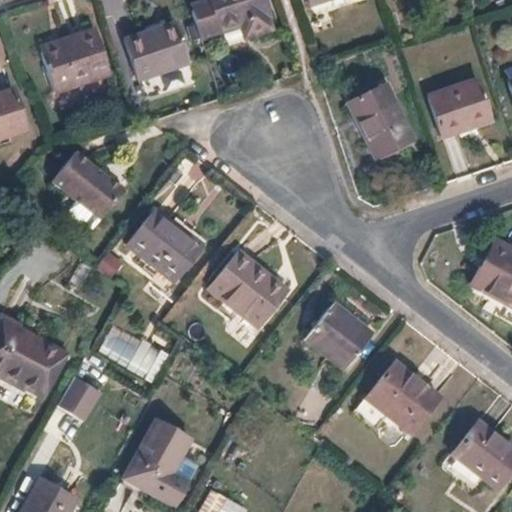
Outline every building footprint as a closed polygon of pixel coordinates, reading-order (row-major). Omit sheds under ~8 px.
[(246,27),(250,39),(270,33),(265,20),(267,20),(260,0),(205,0),(207,2),(208,7),(188,14),(198,43),(237,29),(246,27)] [(304,0),(307,9),(332,0),(304,0)] [(207,2),(186,8),(188,14),(208,7),(207,2)] [(152,74),(185,64),(172,26),(121,43),(135,85),(137,84),(143,101),(157,96),(151,79),(153,78),(152,74)] [(241,42),(250,39),(246,27),(237,29),(241,42)] [(58,49),(39,56),(51,94),(107,76),(93,34),(56,45),(58,49)] [(37,51),(39,56),(58,49),(56,45),(37,51)] [(186,68),(185,64),(152,74),(153,78),(186,68)] [(488,124),(474,83),(425,99),(439,140),(488,124)] [(390,152),(408,144),(410,142),(383,88),(344,107),(372,162),(390,152)] [(0,135),(23,129),(12,96),(0,99),(0,135)] [(0,140),(24,133),(23,129),(0,135),(0,140)] [(413,153),(408,144),(390,152),(395,162),(413,153)] [(120,195),(72,156),(48,186),(72,205),(96,225),(120,195)] [(96,225),(72,205),(65,215),(66,220),(84,235),(89,234),(96,225)] [(163,232),(167,226),(150,213),(123,248),(171,286),(194,257),(163,232)] [(199,251),(167,226),(163,232),(194,257),(199,251)] [(482,273),(497,246),(492,243),(477,270),(482,273)] [(511,254),(497,246),(482,273),(477,270),(467,288),(511,313),(511,254)] [(107,278),(122,267),(112,254),(97,266),(107,278)] [(255,330),(279,298),(256,280),(260,276),(234,255),(205,292),(255,330)] [(256,280),(279,298),(283,294),(260,276),(256,280)] [(341,374),(369,339),(329,307),(302,342),(341,374)] [(0,329),(13,337),(16,332),(0,322),(0,329)] [(64,358),(16,332),(13,337),(0,329),(0,380),(41,402),(64,358)] [(391,365),(386,370),(415,393),(419,388),(391,365)] [(415,393),(386,370),(361,402),(407,438),(435,401),(419,388),(415,393)] [(82,424),(98,393),(73,380),(57,410),(82,424)] [(168,479),(178,461),(186,444),(152,425),(120,482),(133,489),(171,510),(183,487),(168,479)] [(484,477),(480,483),(495,495),(511,471),(511,455),(474,426),(454,452),(484,477)] [(448,459),(480,483),(484,477),(454,452),(448,459)] [(193,470),(178,461),(168,479),(183,487),(193,470)] [(66,511),(71,504),(36,484),(20,511),(66,511)] [(169,511),(171,510),(133,489),(128,498),(151,511),(169,511)] [(216,511),(222,503),(208,495),(199,511),(216,511)]
